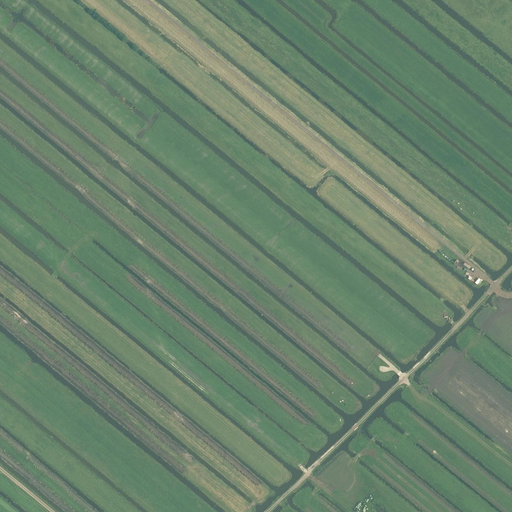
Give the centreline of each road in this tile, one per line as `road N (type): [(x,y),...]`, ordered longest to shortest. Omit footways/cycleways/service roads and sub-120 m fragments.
road 1 (track): [(495,285),(147,0)]
road 2 (track): [(306,474),(64,274),(47,242),(0,204)]
road 3 (unclassified): [(268,511),(511,269)]
road 4 (track): [(510,299),(423,397),(388,362)]
